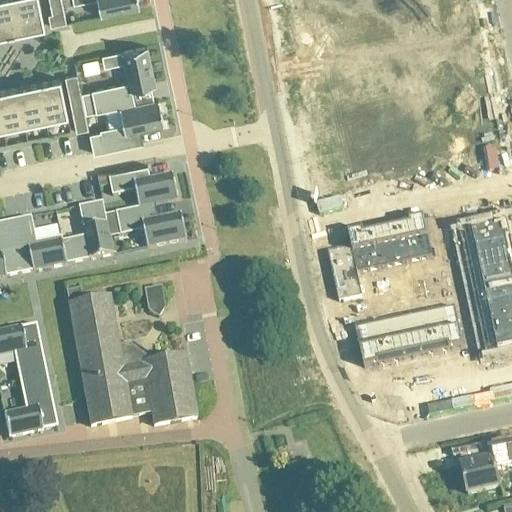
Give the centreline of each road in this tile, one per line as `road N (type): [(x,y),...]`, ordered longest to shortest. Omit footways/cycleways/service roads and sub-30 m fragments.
road 1 (residential): [(370,439),(324,348),(277,128)]
road 2 (residential): [(0,455),(236,429)]
road 3 (residential): [(0,183),(190,145)]
road 4 (residential): [(236,429),(204,273)]
road 5 (residential): [(190,145),(160,0)]
road 6 (residential): [(370,439),(511,410)]
road 7 (residential): [(277,128),(251,0)]
